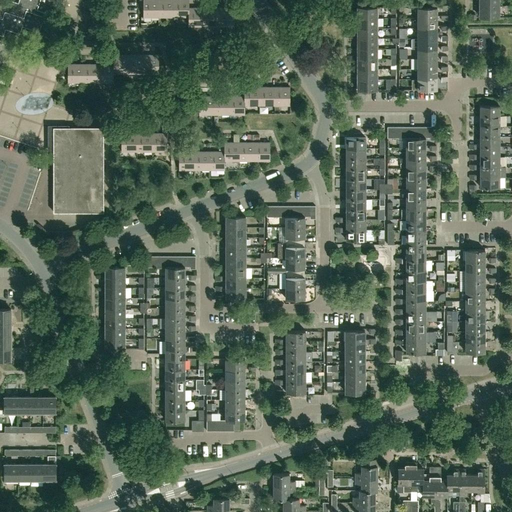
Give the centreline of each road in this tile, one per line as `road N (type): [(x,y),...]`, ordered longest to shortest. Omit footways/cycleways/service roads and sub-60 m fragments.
road 1 (residential): [(203,308),(324,308),(324,200),(308,162)]
road 2 (tertiary): [(274,455),(479,392)]
road 3 (residential): [(101,432),(38,269)]
road 4 (residential): [(38,269),(192,209)]
road 5 (residential): [(325,107),(254,0)]
road 6 (residential): [(192,209),(308,162)]
road 7 (residential): [(449,102),(325,107)]
